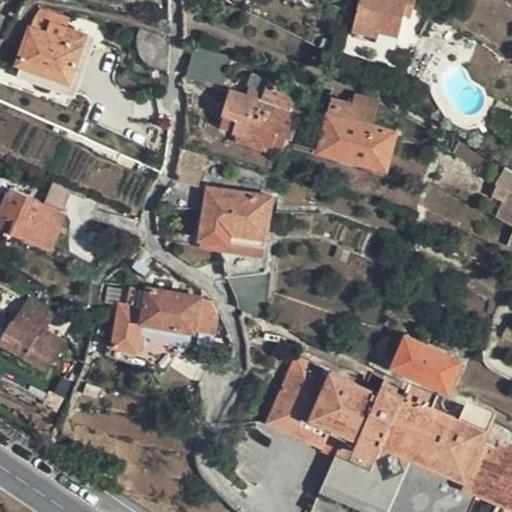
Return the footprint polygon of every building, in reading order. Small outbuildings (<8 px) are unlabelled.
[(398,34),(404,15),(405,8),(412,10),(414,0),(361,0),(354,29),(379,34),(381,30),(398,34)] [(411,16),(412,10),(405,8),(404,15),(411,16)] [(58,24),(61,16),(40,10),(32,21),(48,26),(50,22),(58,24)] [(18,63),(22,65),(71,81),(84,44),(86,36),(68,28),(64,37),(31,25),(18,63)] [(170,72),(170,40),(157,32),(138,28),(137,44),(138,53),(143,60),(148,64),(156,69),(170,72)] [(94,47),(84,44),(71,81),(80,84),(94,47)] [(221,83),(227,59),(228,57),(199,49),(192,74),(221,83)] [(80,84),(71,81),(22,65),(18,78),(75,97),(80,84)] [(226,114),(239,119),(279,133),(292,137),(300,111),(292,108),(297,93),(269,83),(265,93),(251,88),(249,94),(234,89),(226,114)] [(355,92),(353,101),(378,108),(380,99),(355,92)] [(378,108),(353,101),(333,97),(320,150),(389,167),(398,130),(374,124),(378,108)] [(510,124),(511,118),(511,107),(499,100),(497,104),(492,115),(510,124)] [(275,145),(279,133),(239,119),(234,131),(275,145)] [(181,151),(175,171),(181,179),(199,183),(205,158),(181,151)] [(511,224),(511,191),(504,187),(498,197),(504,200),(498,218),(511,224)] [(202,238),(265,247),(273,197),(209,188),(202,238)] [(10,189),(0,211),(16,218),(11,230),(15,232),(51,247),(66,213),(10,189)] [(0,211),(0,212),(0,225),(11,230),(16,218),(0,211)] [(11,230),(0,225),(0,238),(11,243),(15,232),(11,230)] [(240,309),(267,321),(270,274),(268,274),(270,255),(237,251),(235,259),(225,263),(226,279),(228,279),(237,297),(240,309)] [(204,297),(148,287),(145,307),(120,304),(114,345),(109,343),(106,356),(165,374),(181,350),(197,338),(198,332),(216,336),(219,319),(211,301),(204,300),(204,297)] [(29,301),(17,321),(42,337),(46,330),(63,340),(73,322),(29,301)] [(0,340),(0,341),(51,370),(67,342),(63,340),(46,330),(42,337),(17,321),(14,319),(0,340)] [(463,360),(407,335),(394,364),(451,389),(463,360)] [(405,395),(384,386),(380,393),(297,359),(276,408),(331,431),(344,437),(337,453),(321,491),(368,511),(470,511),(478,494),(511,509),(511,453),(453,427),(447,415),(405,394),(405,395)] [(0,375),(47,399),(51,391),(0,366),(0,375)] [(410,385),(451,405),(466,413),(470,404),(467,402),(466,404),(440,392),(439,393),(411,383),(410,385)] [(405,394),(447,415),(451,405),(410,385),(405,394)] [(451,405),(447,415),(453,427),(511,453),(511,430),(493,418),(494,414),(470,404),(466,413),(451,405)] [(269,423),(324,447),(331,431),(276,408),(269,423)] [(331,431),(324,447),(337,453),(344,437),(331,431)] [(313,511),(316,511),(368,511),(321,491),(313,511)]
